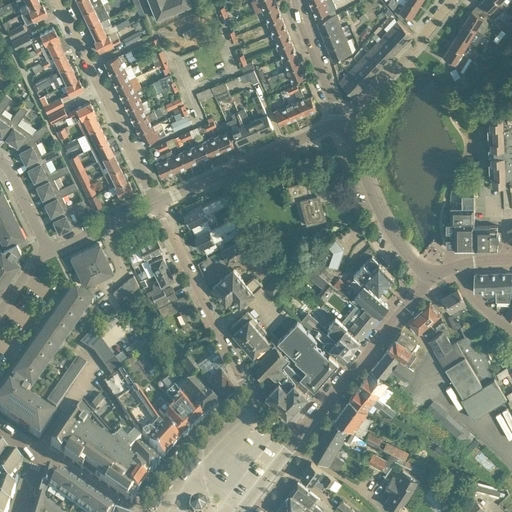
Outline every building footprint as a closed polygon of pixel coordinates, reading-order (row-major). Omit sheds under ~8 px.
[(16,0),(23,12),(40,4),(38,0),(16,0)] [(77,0),(84,13),(99,5),(103,3),(101,0),(77,0)] [(177,0),(182,10),(206,0),(177,0)] [(405,0),(403,4),(396,0),(390,0),(388,3),(403,21),(406,15),(411,18),(418,6),(407,0),(405,0)] [(494,16),(498,15),(500,14),(506,8),(500,2),(497,0),(482,0),(480,2),(488,9),(489,11),(490,12),(494,16)] [(497,0),(500,2),(507,10),(511,6),(504,0),(497,0)] [(26,24),(38,18),(47,14),(42,3),(40,4),(23,12),(21,13),(26,24)] [(107,12),(103,14),(99,5),(84,13),(90,27),(108,18),(110,17),(107,12)] [(389,17),(393,13),(388,9),(385,12),(389,17)] [(472,10),(465,22),(484,34),(487,28),(480,23),(484,17),(472,10)] [(322,35),(342,27),(337,13),(317,21),(322,35)] [(124,20),(112,26),(108,18),(90,27),(96,39),(115,31),(127,25),(124,20)] [(387,31),(402,46),(412,35),(397,21),(387,31)] [(480,39),(484,34),(465,22),(458,33),(469,40),(477,45),(480,39)] [(11,37),(20,33),(25,30),(22,24),(8,31),(11,37)] [(275,25),(220,47),(228,65),(268,49),(269,52),(265,53),(272,71),(261,76),(267,90),(296,78),(285,50),(284,50),(282,44),(282,43),(275,25)] [(364,37),(372,29),(368,25),(360,34),(364,37)] [(194,26),(182,31),(186,39),(198,34),(194,26)] [(24,55),(57,38),(59,38),(53,27),(30,38),(28,33),(12,41),(16,49),(31,42),(35,49),(24,54),(24,55)] [(328,47),(347,40),(342,27),(322,35),(328,47)] [(126,45),(143,36),(140,30),(123,39),(126,45)] [(121,41),(115,31),(96,39),(95,40),(100,51),(121,41)] [(375,39),(379,36),(374,31),(370,35),(375,39)] [(393,56),(402,46),(387,31),(378,41),(393,56)] [(505,48),(511,41),(511,37),(506,32),(497,43),(505,48)] [(469,40),(458,33),(451,44),(462,51),(469,40)] [(57,38),(24,55),(26,60),(43,52),(47,60),(64,52),(57,38)] [(333,61),(342,57),(353,53),(347,40),(328,47),(333,61)] [(368,51),(383,66),(393,56),(378,41),(368,51)] [(502,50),(505,48),(497,43),(494,48),(491,46),(489,49),(488,52),(496,57),(502,50)] [(462,51),(451,44),(444,56),(455,63),(453,65),(455,66),(456,68),(459,73),(469,56),(466,54),(462,51)] [(468,49),(466,54),(469,56),(470,56),(474,59),(477,55),(468,49)] [(154,61),(159,59),(166,57),(163,50),(151,54),(154,61)] [(358,62),(374,76),(383,66),(368,51),(358,62)] [(59,70),(70,64),(64,52),(47,60),(31,67),(34,72),(55,62),(59,70)] [(123,62),(122,60),(119,55),(114,58),(105,62),(111,74),(124,68),(122,63),(123,62)] [(166,57),(159,59),(163,68),(169,66),(166,57)] [(364,86),(374,76),(358,62),(349,72),(364,86)] [(60,86),(66,84),(77,78),(70,64),(59,70),(48,75),(50,81),(56,79),(60,86)] [(131,79),(136,76),(131,65),(125,67),(124,68),(111,74),(117,85),(130,79),(131,79)] [(456,68),(450,71),(454,80),(459,91),(466,87),(461,76),(459,73),(456,68)] [(253,83),(258,81),(254,70),(245,74),(241,75),(238,77),(239,80),(242,79),(244,82),(251,79),(253,83)] [(354,97),(364,86),(349,72),(339,82),(354,97)] [(164,92),(171,88),(177,86),(175,80),(173,81),(170,74),(158,79),(164,92)] [(63,98),(74,93),(83,88),(78,78),(77,78),(66,84),(64,85),(68,91),(61,94),(63,98)] [(130,79),(117,85),(122,97),(135,91),(133,86),(134,86),(131,79),(130,79)] [(42,90),(41,86),(38,80),(32,83),(36,93),(42,90)] [(234,101),(228,87),(225,82),(212,87),(211,87),(214,94),(215,95),(218,101),(227,98),(228,101),(230,102),(234,101)] [(301,88),(299,88),(297,84),(292,86),(294,90),(299,101),(305,114),(308,113),(309,113),(314,111),(314,110),(317,109),(311,96),(305,99),(301,88)] [(196,93),(200,101),(215,95),(214,94),(211,87),(196,93)] [(139,96),(136,90),(135,91),(122,97),(128,109),(142,102),(142,101),(140,102),(138,97),(139,96)] [(2,113),(11,98),(5,94),(0,101),(0,134),(1,135),(3,132),(11,119),(2,113)] [(60,98),(48,104),(44,95),(39,97),(47,113),(63,104),(60,98)] [(184,103),(181,97),(165,104),(168,110),(184,103)] [(261,117),(255,119),(262,133),(273,128),(262,102),(261,102),(260,98),(254,101),(256,104),(261,117)] [(71,118),(79,114),(81,118),(82,118),(83,118),(93,113),(95,112),(90,101),(68,112),(71,118)] [(287,105),(287,106),(293,119),(305,114),(299,101),(293,104),(293,102),(287,105)] [(133,120),(146,114),(144,109),(145,108),(142,102),(128,109),(133,120)] [(7,136),(6,138),(10,141),(9,142),(8,142),(8,143),(16,146),(16,145),(17,146),(19,143),(32,134),(17,123),(27,109),(21,105),(11,119),(3,132),(7,136)] [(274,110),(277,115),(281,125),(293,119),(287,106),(282,109),(281,107),(274,110)] [(511,183),(511,209),(511,186),(511,185),(511,107),(508,108),(508,111),(493,111),(493,118),(491,118),(491,126),(494,126),(494,140),(491,140),(492,148),(495,147),(495,154),(492,154),(492,162),(495,162),(496,175),(493,175),(493,183),(503,183),(504,209),(505,209),(504,183),(511,183)] [(48,116),(51,123),(67,115),(64,108),(48,116)] [(192,123),(186,109),(180,112),(183,117),(171,123),(174,131),(192,123)] [(244,109),(239,112),(250,138),(262,133),(255,119),(250,121),(244,109)] [(139,132),(152,126),(149,120),(157,116),(154,110),(146,114),(133,120),(139,132)] [(239,143),(250,138),(239,112),(233,114),(237,123),(239,127),(233,129),(235,134),(239,143)] [(89,132),(100,127),(93,113),(83,118),(77,121),(80,128),(86,125),(89,132)] [(166,134),(163,129),(160,122),(152,126),(139,132),(145,144),(166,135),(166,134)] [(22,150),(19,151),(21,155),(20,156),(19,157),(24,163),(25,162),(25,163),(28,162),(42,155),(35,141),(49,130),(45,123),(32,134),(19,143),(22,150)] [(64,127),(56,131),(59,138),(67,135),(64,127)] [(67,143),(64,144),(67,152),(80,146),(78,144),(87,139),(91,148),(96,145),(107,140),(100,127),(89,132),(83,134),(67,143)] [(216,138),(222,150),(234,145),(229,133),(223,135),(222,134),(216,136),(216,138)] [(177,147),(183,144),(179,136),(173,139),(177,147)] [(210,156),(222,150),(216,138),(211,140),(210,139),(203,142),(204,143),(210,156)] [(111,146),(110,147),(107,140),(96,145),(91,148),(97,160),(97,161),(102,158),(113,153),(113,152),(114,152),(114,150),(112,147),(111,146)] [(198,161),(210,156),(204,143),(198,146),(198,144),(192,147),(193,148),(198,161)] [(33,180),(34,181),(36,179),(50,172),(45,162),(61,154),(57,147),(42,155),(28,162),(31,167),(28,168),(30,173),(28,174),(28,173),(28,174),(32,180),(33,180)] [(186,166),(198,161),(193,148),(187,151),(186,149),(180,152),(181,154),(186,166)] [(174,154),(173,155),(171,150),(166,152),(168,157),(169,159),(175,171),(179,169),(181,171),(185,169),(185,167),(186,166),(181,154),(175,156),(174,154)] [(109,172),(120,167),(113,153),(102,158),(105,164),(109,172)] [(163,177),(175,171),(169,159),(164,161),(163,160),(156,163),(163,177)] [(42,198),(45,196),(59,189),(53,179),(69,171),(66,165),(50,172),(36,179),(39,184),(36,186),(38,190),(37,191),(36,191),(41,198),(42,197),(42,198)] [(110,188),(126,180),(126,179),(127,178),(127,177),(125,174),(124,173),(123,174),(120,167),(109,172),(104,174),(110,188)] [(86,175),(83,177),(79,170),(76,172),(82,185),(88,182),(89,181),(86,175)] [(287,186),(289,195),(291,201),(300,199),(301,201),(319,197),(329,194),(324,177),(325,176),(287,186)] [(128,179),(126,180),(110,188),(108,189),(111,195),(110,196),(112,200),(133,190),(128,179)] [(88,196),(93,193),(95,192),(89,181),(88,182),(82,185),(88,196)] [(50,214),(51,215),(53,214),(67,207),(62,196),(77,189),(74,182),(59,189),(45,196),(47,202),(45,203),(47,207),(45,208),(44,208),(49,215),(50,214)] [(0,206),(8,202),(4,194),(3,194),(0,189),(1,188),(1,187),(0,187),(0,206)] [(94,209),(101,205),(96,194),(89,198),(94,209)] [(455,223),(455,249),(475,248),(475,225),(474,194),(462,195),(462,207),(451,207),(451,231),(451,223),(455,223)] [(189,212),(183,215),(189,227),(191,226),(196,236),(194,237),(194,238),(233,219),(233,218),(211,229),(206,219),(209,217),(208,213),(229,203),(225,195),(204,205),(203,205),(202,203),(188,210),(189,212)] [(325,218),(321,201),(319,197),(301,201),(307,223),(317,220),(327,218),(327,217),(325,218)] [(56,219),(53,220),(55,224),(54,225),(53,225),(53,226),(58,232),(59,232),(76,224),(70,213),(86,206),(83,199),(67,207),(53,214),(56,219)] [(0,228),(16,221),(13,215),(10,216),(9,212),(12,210),(8,202),(0,206),(0,228)] [(233,219),(194,238),(200,249),(204,247),(207,254),(219,248),(216,242),(223,238),(221,234),(230,230),(235,228),(237,227),(235,223),(233,219)] [(16,221),(0,228),(0,231),(2,235),(3,235),(7,245),(8,245),(21,239),(25,237),(22,231),(18,232),(16,228),(19,227),(16,221)] [(475,225),(475,248),(498,248),(498,225),(475,225)] [(119,240),(123,248),(136,241),(132,234),(119,240)] [(249,235),(230,245),(221,250),(228,262),(237,258),(247,253),(261,268),(272,258),(249,235)] [(319,274),(325,267),(328,264),(337,268),(344,249),(342,247),(341,248),(333,238),(334,237),(332,238),(306,261),(319,274)] [(160,250),(162,249),(156,238),(138,247),(132,250),(139,263),(141,262),(147,259),(151,257),(150,255),(160,250)] [(9,248),(23,247),(21,239),(8,245),(9,248)] [(105,255),(99,243),(71,257),(84,286),(113,272),(107,260),(106,260),(104,256),(105,255)] [(23,247),(9,248),(6,252),(15,258),(23,247)] [(15,258),(6,252),(3,250),(3,251),(0,255),(0,288),(2,286),(0,283),(0,282),(2,280),(4,281),(12,270),(10,269),(12,265),(15,267),(19,261),(15,258)] [(151,257),(147,259),(154,274),(168,267),(162,255),(160,250),(150,255),(151,257)] [(348,264),(345,271),(354,275),(355,274),(362,281),(365,278),(379,292),(394,277),(379,262),(373,256),(365,263),(355,272),(348,264)] [(328,281),(319,274),(306,261),(300,268),(310,277),(323,288),(316,295),(331,308),(347,322),(361,307),(344,294),(338,289),(333,285),(328,281)] [(169,282),(174,279),(168,267),(154,274),(158,281),(157,281),(154,282),(154,283),(153,284),(153,285),(153,286),(153,289),(155,293),(148,296),(151,303),(152,302),(165,296),(160,286),(163,285),(169,282)] [(334,275),(325,267),(319,274),(328,281),(334,275)] [(241,305),(262,285),(254,276),(247,284),(234,269),(213,286),(227,302),(226,302),(234,311),(241,305)] [(274,296),(290,279),(282,271),(265,288),(274,296)] [(475,273),(475,292),(486,291),(494,291),(496,291),(497,291),(497,272),(475,273)] [(496,291),(496,301),(510,302),(511,291),(511,272),(497,272),(497,291),(496,291)] [(381,299),(364,284),(351,274),(345,282),(339,278),(333,285),(338,289),(344,294),(361,307),(364,303),(379,316),(380,316),(389,305),(386,303),(381,299)] [(139,286),(138,284),(133,275),(113,293),(121,302),(139,286)] [(450,311),(466,302),(457,286),(441,295),(450,311)] [(93,302),(82,295),(74,289),(70,295),(73,297),(71,301),(69,299),(61,310),(63,312),(61,315),(57,314),(50,324),(52,327),(50,330),(48,329),(40,340),(42,342),(40,345),(36,343),(29,354),(32,357),(29,360),(27,359),(20,369),(22,371),(19,374),(16,373),(12,378),(10,377),(7,385),(9,386),(0,398),(0,407),(0,409),(0,411),(39,439),(54,417),(26,398),(93,302)] [(185,331),(190,329),(199,324),(184,294),(183,294),(184,295),(180,297),(177,298),(174,292),(152,302),(156,310),(159,308),(163,316),(179,308),(186,323),(182,324),(185,331)] [(420,334),(441,314),(429,301),(408,321),(420,334)] [(349,324),(353,327),(362,336),(379,316),(364,303),(361,307),(347,322),(349,324)] [(272,346),(276,342),(272,338),(269,341),(264,335),(267,332),(248,311),(232,326),(236,331),(234,332),(254,355),(256,353),(258,357),(259,356),(272,345),(272,346)] [(308,311),(301,320),(326,341),(323,344),(337,358),(341,353),(344,357),(352,348),(352,347),(359,339),(346,327),(348,326),(336,315),(330,322),(332,325),(329,329),(308,311)] [(470,417),(509,398),(484,349),(481,351),(467,323),(460,326),(465,336),(451,343),(445,329),(430,336),(470,417)] [(94,329),(80,343),(94,352),(111,376),(118,372),(122,368),(119,364),(115,359),(94,329)] [(205,336),(198,339),(201,346),(208,343),(211,342),(211,341),(210,341),(208,336),(208,335),(205,336)] [(309,343),(303,338),(295,347),(288,355),(282,362),(285,364),(283,366),(295,382),(305,392),(310,386),(312,388),(315,390),(317,387),(327,376),(339,363),(335,359),(330,354),(328,356),(311,341),(309,343)] [(142,339),(125,351),(129,356),(146,344),(142,339)] [(281,351),(282,350),(276,343),(273,346),(261,359),(264,361),(256,370),(261,380),(261,381),(262,380),(268,374),(278,383),(279,382),(284,386),(285,385),(286,385),(289,382),(292,384),(295,382),(283,366),(285,364),(282,362),(288,355),(286,353),(285,353),(284,355),(281,351)] [(122,353),(115,359),(119,364),(126,359),(122,353)] [(57,406),(86,362),(76,355),(47,400),(57,406)] [(190,359),(182,365),(192,377),(200,371),(198,369),(190,359)] [(199,368),(198,369),(200,371),(201,373),(208,384),(212,389),(214,389),(217,392),(220,397),(223,400),(223,399),(226,396),(228,398),(235,393),(234,392),(236,390),(232,386),(230,387),(224,378),(221,375),(225,371),(224,368),(221,361),(204,375),(199,368)] [(508,374),(511,380),(511,363),(497,373),(500,380),(508,374)] [(132,392),(118,401),(139,432),(146,442),(163,460),(179,442),(169,432),(168,431),(164,428),(158,419),(159,419),(158,418),(149,405),(136,388),(128,377),(123,369),(118,372),(132,392)] [(166,405),(158,412),(164,419),(166,417),(174,427),(168,431),(169,432),(179,442),(184,437),(203,419),(202,419),(203,418),(179,393),(175,387),(175,386),(168,378),(162,383),(169,391),(177,400),(172,403),(177,408),(174,411),(172,409),(171,410),(166,405)] [(195,379),(179,393),(203,418),(203,419),(218,407),(211,399),(195,379)] [(284,386),(279,382),(278,383),(268,394),(266,395),(288,416),(308,395),(305,392),(295,382),(292,384),(288,389),(284,386)] [(371,393),(370,394),(358,387),(349,399),(350,400),(367,410),(373,403),(379,409),(380,407),(387,413),(391,407),(377,398),(371,393)] [(32,396),(29,400),(49,414),(52,410),(32,396)] [(100,396),(92,405),(96,409),(104,400),(100,396)] [(471,449),(480,440),(435,399),(426,409),(471,449)] [(335,420),(356,432),(355,432),(363,437),(368,429),(366,429),(372,419),(365,414),(368,411),(367,410),(350,400),(335,420)] [(117,440),(109,433),(82,402),(50,447),(52,448),(64,457),(92,476),(132,503),(149,476),(136,463),(134,465),(127,460),(130,457),(114,442),(117,440)] [(322,438),(312,455),(312,456),(328,465),(338,471),(343,463),(345,460),(340,456),(335,454),(338,449),(345,438),(349,441),(355,432),(356,432),(335,420),(335,421),(333,420),(322,438)] [(122,422),(110,434),(117,440),(114,442),(130,457),(136,463),(148,476),(159,464),(128,433),(122,422)] [(410,453),(382,439),(370,432),(365,440),(391,453),(406,460),(407,458),(410,453)] [(434,450),(440,455),(444,449),(438,444),(434,450)] [(0,511),(5,511),(14,490),(13,489),(17,479),(14,477),(21,467),(3,454),(0,451),(0,511)] [(391,453),(387,460),(373,453),(368,462),(387,472),(388,473),(396,461),(411,469),(423,476),(426,471),(414,462),(407,458),(406,460),(391,453)] [(311,462),(301,477),(312,484),(317,477),(319,478),(319,480),(321,481),(322,481),(324,481),(323,482),(330,486),(335,479),(311,462)] [(115,511),(116,511),(87,492),(58,472),(56,474),(52,471),(52,470),(46,468),(33,511),(115,511)] [(411,497),(420,482),(403,470),(397,478),(393,475),(390,480),(385,477),(380,484),(388,489),(389,488),(393,491),(385,502),(390,505),(389,506),(394,511),(395,511),(397,509),(399,511),(403,504),(405,505),(411,497)] [(318,495),(306,487),(298,481),(290,493),(313,510),(315,511),(321,511),(323,511),(313,502),(318,495)] [(501,491),(478,484),(476,489),(500,496),(501,491)] [(290,493),(282,503),(294,511),(311,511),(313,510),(290,493)] [(190,509),(192,511),(203,511),(206,508),(204,502),(197,499),(191,502),(190,509)] [(337,506),(343,511),(357,511),(342,500),(337,506)] [(477,501),(465,511),(481,511),(484,509),(477,501)] [(294,511),(282,503),(275,511),(294,511)]
